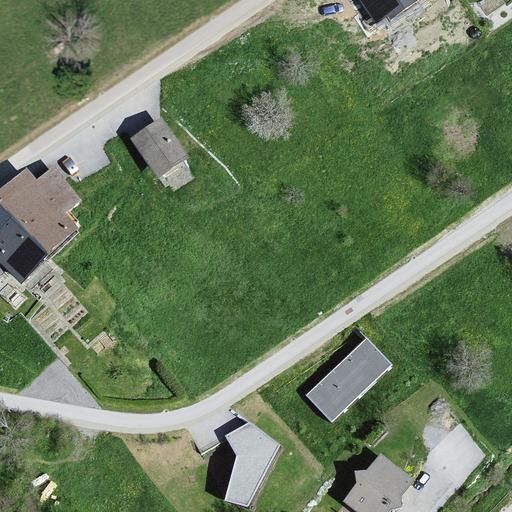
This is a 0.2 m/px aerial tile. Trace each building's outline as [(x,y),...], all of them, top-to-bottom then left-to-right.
[(365,0),(378,25),(426,0),(365,0)] [(153,118),(122,139),(151,182),(182,161),(153,118)] [(82,201),(46,161),(28,177),(19,167),(0,183),(0,301),(78,232),(64,216),(82,201)] [(386,370),(357,339),(294,395),(323,427),(386,370)] [(241,426),(218,441),(228,457),(218,503),(247,510),(281,447),(241,426)] [(335,502),(349,511),(376,511),(379,509),(390,510),(391,495),(404,481),(374,454),(358,472),(346,473),(347,484),(335,502)]
